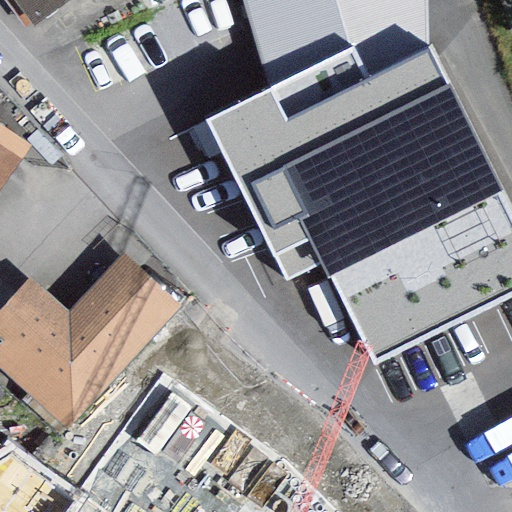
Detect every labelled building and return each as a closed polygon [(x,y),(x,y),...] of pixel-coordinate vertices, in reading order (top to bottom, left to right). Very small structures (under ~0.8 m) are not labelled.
[(26,0),(38,16),(59,0),(26,0)] [(363,80),(350,52),(209,122),(287,280),(321,263),(371,364),(511,295),(511,207),(432,46),(363,80)] [(0,166),(15,146),(0,135),(0,166)] [(27,302),(0,330),(0,345),(73,414),(169,310),(132,276),(71,342),(27,302)] [(42,466),(93,511),(143,511),(243,402),(164,332),(61,445),(49,434),(32,452),(45,463),(42,466)] [(301,454),(243,402),(143,511),(331,511),(286,471),(301,454)]
